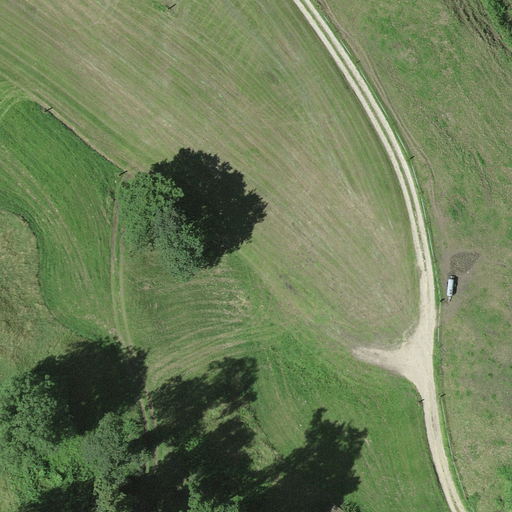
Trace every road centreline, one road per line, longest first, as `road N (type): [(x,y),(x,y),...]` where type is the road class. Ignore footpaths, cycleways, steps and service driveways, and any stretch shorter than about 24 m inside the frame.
road 1 (track): [(303,0),(368,101),(408,191),(425,260),(430,408),(458,511)]
road 2 (track): [(0,64),(218,227),(359,353),(426,361)]
